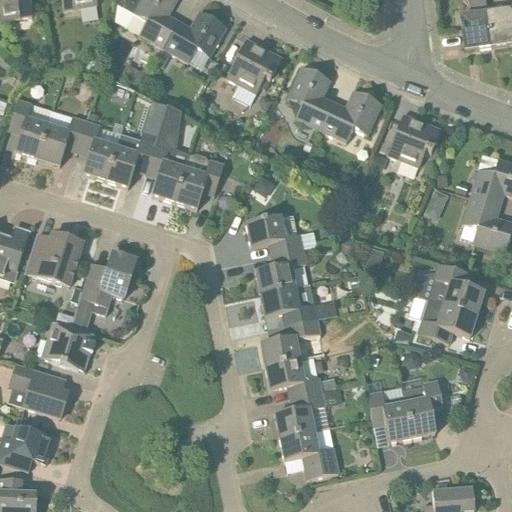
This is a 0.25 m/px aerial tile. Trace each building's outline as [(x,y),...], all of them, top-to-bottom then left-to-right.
[(0,0),(0,24),(32,19),(28,0),(0,0)] [(95,0),(60,0),(63,14),(97,9),(95,0)] [(162,53),(178,26),(167,20),(176,4),(169,0),(124,0),(122,12),(145,25),(137,39),(162,53)] [(511,12),(488,15),(493,51),(511,48),(511,12)] [(466,55),(493,51),(488,15),(461,19),(466,55)] [(178,26),(162,53),(163,54),(170,58),(187,67),(194,54),(208,62),(225,32),(198,16),(189,32),(178,26)] [(263,82),(269,85),(281,62),(246,43),(225,82),(254,98),(263,82)] [(159,60),(155,67),(162,71),(166,64),(159,60)] [(320,136),(331,111),(319,106),(329,85),(301,72),(286,103),(300,109),(293,124),(313,133),(319,135),(320,136)] [(143,76),(136,89),(141,92),(148,78),(143,76)] [(352,133),(366,140),(381,109),(352,96),(342,116),(331,111),(320,136),(345,147),(352,133)] [(267,114),(272,104),(262,99),(261,105),(262,111),(267,114)] [(13,156),(36,164),(47,128),(27,122),(31,107),(18,103),(13,116),(7,135),(19,139),(13,156)] [(150,200),(173,207),(184,172),(171,167),(176,153),(179,117),(166,111),(157,138),(154,146),(155,146),(146,173),(158,176),(150,200)] [(47,128),(36,164),(59,171),(66,147),(78,151),(86,125),(71,120),(52,114),(47,128)] [(87,125),(95,127),(98,118),(90,115),(87,125)] [(424,155),(430,157),(439,133),(402,119),(386,160),(417,172),(424,155)] [(82,178),(105,185),(120,138),(99,132),(100,129),(95,127),(87,125),(86,125),(78,151),(89,155),(82,178)] [(315,144),(319,135),(313,133),(309,141),(315,144)] [(139,144),(120,138),(105,185),(128,192),(135,169),(146,173),(155,146),(154,146),(157,138),(142,134),(139,144)] [(324,155),(312,151),(307,165),(319,170),(324,155)] [(386,163),(374,158),(369,169),(382,174),(386,163)] [(184,172),(173,207),(196,214),(202,197),(213,200),(219,181),(223,167),(209,163),(204,178),(184,172)] [(469,201),(499,211),(503,198),(511,201),(511,168),(497,164),(492,179),(477,174),(472,193),(469,201)] [(446,178),(436,179),(437,191),(447,190),(446,178)] [(454,194),(465,198),(468,189),(457,185),(454,194)] [(429,205),(442,211),(447,198),(434,193),(429,205)] [(475,233),(471,248),(504,258),(511,231),(511,227),(495,222),(499,211),(469,201),(460,228),(475,233)] [(270,260),(302,254),(299,238),(284,241),(280,220),(245,227),(250,252),(268,248),(270,260)] [(17,275),(16,275),(29,236),(14,231),(10,244),(0,240),(0,282),(13,287),(17,275)] [(24,278),(67,292),(82,247),(51,237),(49,243),(36,239),(24,278)] [(341,244),(343,257),(355,255),(352,242),(341,244)] [(259,299),(295,291),(290,271),(305,268),(302,254),(270,260),(272,272),(254,275),(259,299)] [(91,315),(105,320),(111,299),(123,303),(135,264),(112,257),(107,272),(90,267),(79,303),(70,332),(84,337),(91,315)] [(383,273),(378,271),(366,267),(362,280),(379,285),(381,278),(383,273)] [(427,304),(476,319),(483,296),(466,290),(469,279),(437,269),(426,303),(427,303),(427,304)] [(352,292),(360,290),(358,280),(350,282),(352,292)] [(284,330),(317,324),(313,308),(299,311),(295,291),(259,299),(264,322),(282,319),(284,330)] [(415,338),(429,342),(448,348),(452,336),(469,342),(476,319),(427,304),(421,323),(420,323),(415,338)] [(264,371),(299,364),(295,343),(320,338),(317,324),(284,330),(287,342),(259,348),(264,371)] [(95,340),(84,337),(70,332),(51,326),(39,362),(78,374),(81,376),(84,376),(84,375),(83,375),(94,341),(95,341),(95,340)] [(404,349),(408,337),(394,331),(390,344),(404,349)] [(368,356),(367,349),(356,351),(359,362),(366,360),(368,356)] [(287,391),(289,403),(322,396),(319,381),(303,384),(299,364),(264,371),(269,395),(287,391)] [(10,393),(6,407),(59,423),(67,396),(42,389),(46,377),(15,367),(8,392),(10,393)] [(470,386),(474,373),(461,369),(460,377),(464,384),(470,386)] [(404,406),(411,442),(435,437),(431,420),(443,417),(436,385),(422,388),(422,391),(401,395),(404,406)] [(278,442),(314,435),(309,413),(324,410),(324,409),(336,407),(333,394),(322,396),(289,403),(292,415),(274,418),(278,442)] [(388,447),(411,442),(404,406),(383,410),(380,395),(365,398),(368,412),(372,432),(384,429),(388,447)] [(5,427),(0,441),(0,467),(28,476),(31,465),(45,469),(53,442),(5,427)] [(335,467),(332,451),(318,454),(314,435),(278,442),(283,466),(301,462),(303,474),(335,467)] [(0,511),(34,511),(35,498),(20,498),(20,485),(0,484),(0,511)] [(422,510),(421,511),(473,511),(471,492),(432,496),(433,509),(422,510)]
